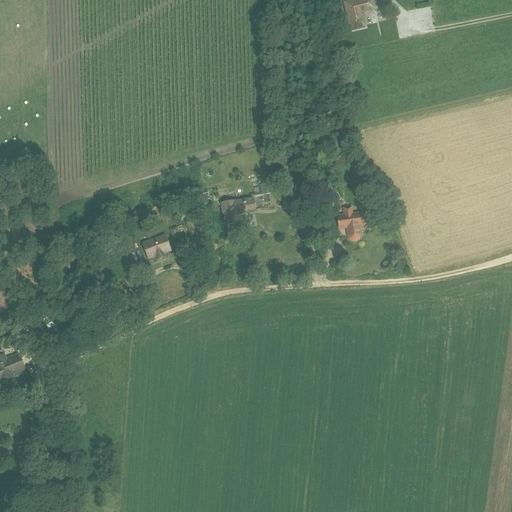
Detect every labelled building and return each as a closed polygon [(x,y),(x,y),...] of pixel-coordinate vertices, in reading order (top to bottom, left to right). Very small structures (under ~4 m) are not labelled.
[(372,0),(362,0),(345,4),(351,29),(363,26),(361,14),(375,10),(372,0)] [(334,201),(330,178),(317,180),(320,203),(334,201)] [(262,184),(260,185),(261,196),(274,194),(272,182),(266,183),(266,182),(262,183),(262,184)] [(221,204),(225,227),(238,224),(237,214),(255,211),(253,199),(221,204)] [(359,238),(360,235),(358,226),(366,224),(365,213),(352,215),(350,206),(344,207),(345,216),(337,217),(339,229),(347,228),(348,236),(350,239),(352,241),(355,241),(357,240),(359,238)] [(176,228),(170,230),(174,239),(180,237),(176,228)] [(148,259),(163,253),(170,251),(165,237),(143,245),(148,259)] [(25,329),(20,341),(30,345),(35,334),(25,329)] [(0,381),(1,381),(2,383),(4,382),(4,383),(10,381),(9,379),(13,378),(12,375),(25,370),(19,357),(18,354),(6,360),(4,355),(3,355),(0,356),(0,381)]
